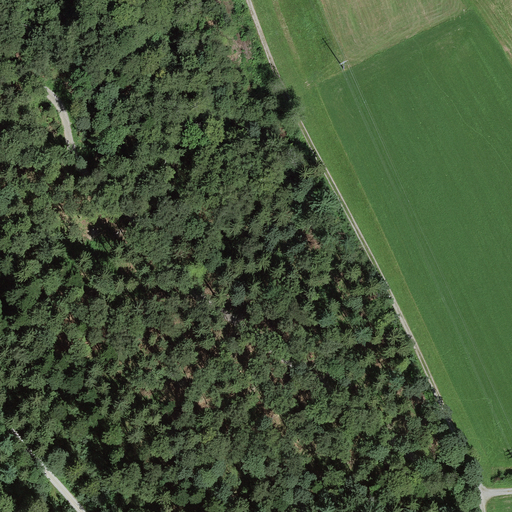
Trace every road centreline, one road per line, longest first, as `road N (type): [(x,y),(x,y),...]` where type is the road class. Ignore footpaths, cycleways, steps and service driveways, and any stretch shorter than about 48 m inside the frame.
road 1 (track): [(479,494),(414,458),(189,289),(117,200),(80,168),(57,101),(0,63)]
road 2 (track): [(479,494),(415,347),(292,109),(252,0)]
road 3 (track): [(0,416),(82,511)]
